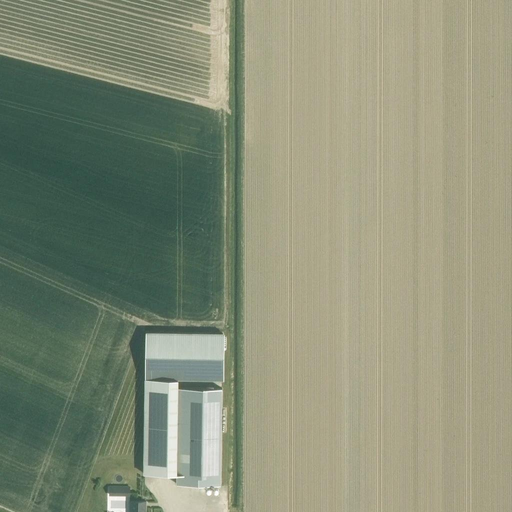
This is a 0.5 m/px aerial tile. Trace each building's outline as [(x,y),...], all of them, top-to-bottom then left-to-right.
[(179,380),(224,380),(225,333),(146,332),(145,379),(179,380)] [(179,380),(145,379),(143,475),(177,475),(178,388),(179,380)] [(177,484),(221,485),(222,389),(178,388),(177,475),(177,484)] [(129,486),(110,486),(110,496),(129,496),(129,486)] [(146,511),(147,501),(132,500),(131,511),(146,511)]
